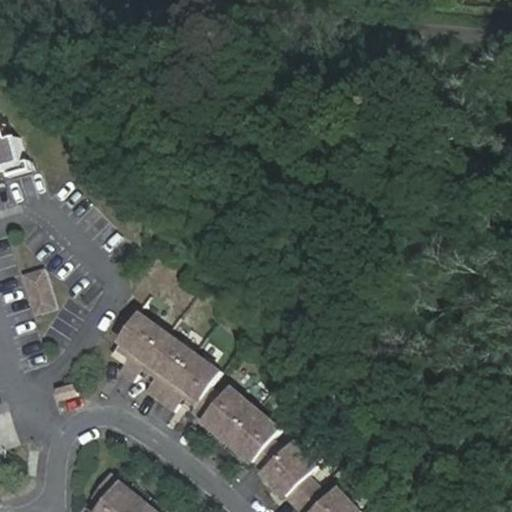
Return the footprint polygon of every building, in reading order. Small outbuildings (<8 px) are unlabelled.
[(0,167),(36,158),(29,132),(22,134),(18,120),(0,97),(0,167)] [(27,275),(39,314),(59,308),(47,269),(27,275)] [(172,334),(146,315),(120,350),(133,359),(123,372),(137,383),(147,369),(172,334)] [(163,402),(199,354),(172,334),(147,369),(159,378),(149,392),(163,402)] [(163,402),(177,412),(187,399),(199,408),(214,389),(225,373),(199,354),(163,402)] [(59,391),(63,403),(80,398),(76,386),(59,391)] [(196,413),(232,444),(261,411),(237,390),(228,401),(214,389),(199,408),(196,413)] [(284,431),(261,411),(232,444),(269,475),(291,455),(275,442),(284,431)] [(321,469),(300,446),(291,455),(269,475),(300,510),(322,490),(311,479),(321,469)] [(142,511),(149,504),(113,474),(94,497),(106,507),(101,511),(142,511)] [(360,511),(343,492),(332,502),(322,490),(300,510),(301,511),(360,511)]
